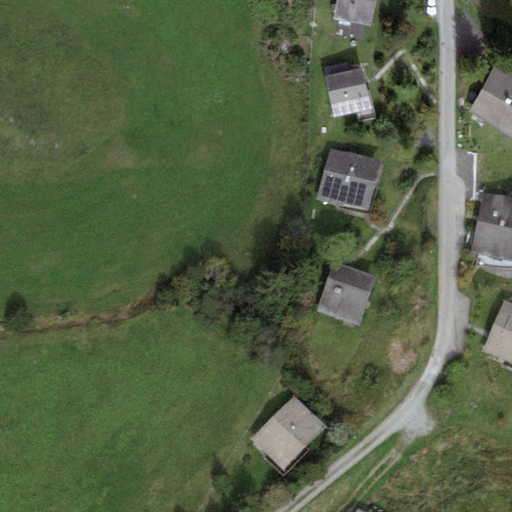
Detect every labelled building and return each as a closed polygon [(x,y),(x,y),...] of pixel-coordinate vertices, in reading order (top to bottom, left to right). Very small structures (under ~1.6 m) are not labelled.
[(375,0),(336,0),(332,20),(371,27),(375,0)] [(511,69),(498,62),(469,113),(511,137),(511,69)] [(361,67),(324,76),(333,117),(371,108),(361,67)] [(383,168),(331,153),(317,203),(369,218),(383,168)] [(511,205),(483,199),(469,257),(511,267),(511,205)] [(375,285),(333,269),(317,315),(358,330),(375,285)] [(511,309),(503,306),(481,357),(511,370),(511,309)] [(293,402),(250,444),(284,479),(327,436),(293,402)]
